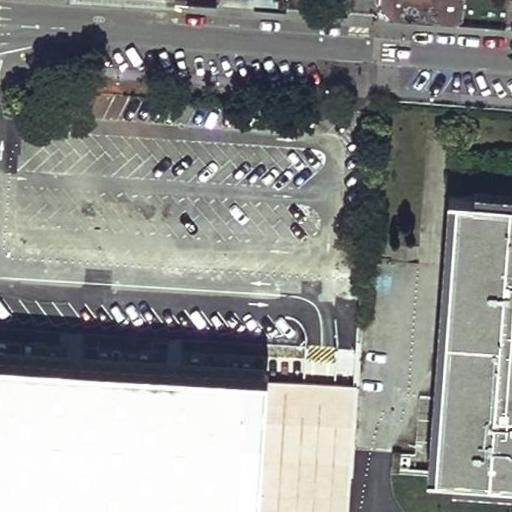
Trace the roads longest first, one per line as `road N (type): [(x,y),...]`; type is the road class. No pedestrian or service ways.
road 1 (residential): [(511,61),(58,27),(9,30)]
road 2 (unknown): [(0,392),(310,413)]
road 3 (unknown): [(0,456),(305,479)]
